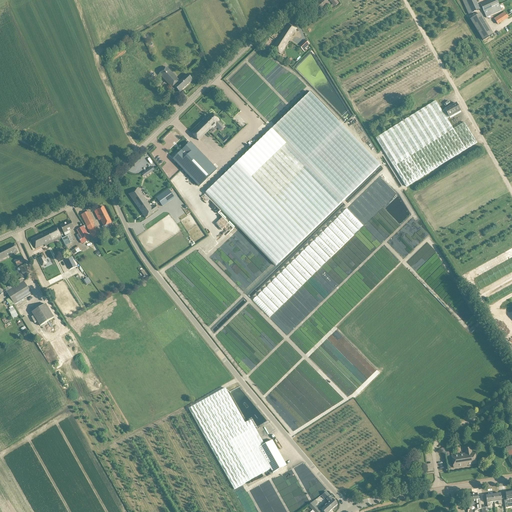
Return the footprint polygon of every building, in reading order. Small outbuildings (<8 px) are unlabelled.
[(315,5),(318,9),(320,11),(329,4),(325,0),(321,0),(320,1),(321,1),(318,4),(318,3),(315,5)] [(330,6),(332,9),(335,6),(338,3),(335,0),(331,0),(330,1),(333,4),(330,6)] [(476,7),(478,6),(474,0),(462,0),(469,15),(478,11),(476,7)] [(496,0),(492,0),(481,5),(483,12),(486,18),(502,11),(499,5),(496,0)] [(498,24),(509,17),(505,12),(495,19),(498,24)] [(493,35),(480,14),(470,20),(483,41),(493,35)] [(272,48),(280,54),(296,29),(289,24),(272,48)] [(306,40),(299,46),(304,51),(311,45),(306,40)] [(159,74),(173,90),(176,88),(180,92),(193,80),(187,74),(179,81),(167,68),(159,74)] [(183,91),(186,94),(193,88),(190,85),(183,91)] [(310,92),(237,163),(205,193),(276,266),(342,202),(380,165),(310,92)] [(376,139),(406,187),(477,143),(464,122),(453,129),(447,119),(460,111),(456,103),(442,111),(436,101),(376,139)] [(212,114),(191,134),(195,137),(198,141),(199,141),(202,137),(215,125),(219,129),(223,126),(219,121),(212,114)] [(193,145),(175,161),(200,187),(217,170),(193,145)] [(129,195),(146,218),(154,213),(158,209),(155,205),(151,208),(138,189),(129,195)] [(169,190),(157,199),(162,207),(175,198),(169,190)] [(193,208),(197,212),(199,210),(201,211),(209,203),(206,200),(207,199),(204,196),(193,208)] [(95,211),(99,221),(101,220),(104,227),(111,223),(103,207),(95,211)] [(346,208),(275,279),(309,313),(380,242),(346,208)] [(99,237),(100,236),(93,224),(94,223),(88,211),(81,215),(87,227),(93,240),(94,239),(95,243),(101,240),(99,237)] [(64,234),(65,236),(71,233),(70,231),(74,229),(70,221),(60,226),(64,234)] [(90,239),(83,227),(77,230),(82,239),(80,240),(82,244),(90,239)] [(56,228),(48,232),(52,241),(52,240),(58,238),(59,239),(61,238),(59,233),(56,228)] [(36,249),(52,241),(48,232),(31,240),(36,249)] [(62,239),(65,246),(71,243),(68,236),(62,239)] [(14,244),(2,250),(6,257),(11,255),(10,254),(15,252),(15,254),(18,252),(17,251),(14,244)] [(393,255),(322,326),(389,394),(461,323),(393,255)] [(14,260),(17,266),(25,262),(22,256),(14,260)] [(38,258),(42,266),(46,264),(42,256),(38,258)] [(76,266),(71,257),(65,260),(70,270),(76,266)] [(53,277),(57,282),(62,279),(59,273),(53,277)] [(4,289),(14,305),(32,294),(22,278),(4,289)] [(32,313),(40,326),(54,318),(46,304),(32,313)] [(30,331),(34,329),(26,316),(22,318),(30,331)] [(189,409),(234,489),(270,469),(273,473),(286,465),(272,440),(264,445),(251,420),(245,423),(225,388),(189,409)] [(452,456),(453,463),(454,468),(465,466),(476,464),(474,453),(471,453),(470,446),(464,447),(466,454),(452,456)] [(328,501),(326,502),(332,509),(338,505),(326,492),(321,496),(325,499),(325,498),(326,499),(328,501)] [(477,493),(472,494),(474,508),(474,511),(477,510),(481,509),(480,501),(478,501),(477,493)] [(500,494),(493,495),(494,502),(498,501),(499,505),(502,505),(501,501),(501,499),(500,494)] [(494,502),(493,495),(486,496),(487,503),(487,507),(491,506),(490,503),(494,502)] [(329,511),(332,509),(326,502),(320,508),(321,509),(323,511),(329,511)] [(312,503),(309,505),(313,510),(314,511),(319,511),(320,511),(317,508),(315,506),(312,503)]
